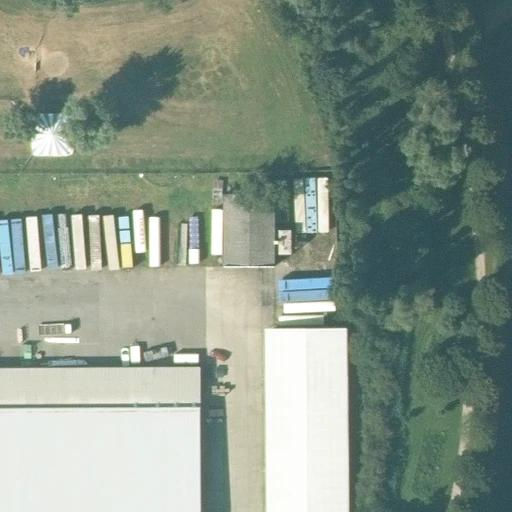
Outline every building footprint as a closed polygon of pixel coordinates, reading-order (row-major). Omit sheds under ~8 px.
[(274,196),(223,196),(224,268),(274,268),(274,196)] [(347,511),(346,329),(264,330),(266,511),(347,511)] [(0,370),(0,409),(19,409),(202,408),(201,368),(0,370)] [(202,511),(202,408),(19,409),(19,511),(202,511)] [(19,511),(19,409),(0,409),(0,511),(19,511)]
